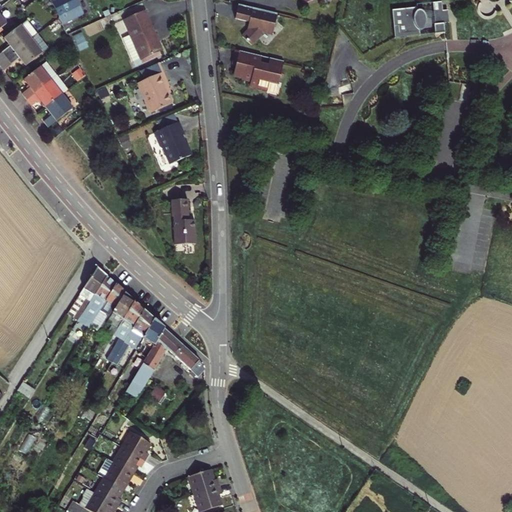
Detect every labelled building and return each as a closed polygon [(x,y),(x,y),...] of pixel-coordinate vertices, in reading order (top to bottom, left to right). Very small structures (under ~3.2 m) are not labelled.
[(52,0),(60,17),(62,22),(80,14),(77,7),(78,6),(74,0),(52,0)] [(393,10),(395,38),(445,33),(444,23),(451,23),(450,11),(444,11),(443,1),(417,3),(417,7),(393,10)] [(276,18),(236,8),(232,22),(247,26),(252,21),(256,25),(241,40),(249,49),(263,35),(272,38),(276,18)] [(0,9),(0,30),(10,22),(0,9)] [(122,21),(141,60),(161,50),(142,11),(122,21)] [(0,54),(0,60),(2,63),(41,32),(32,20),(9,38),(14,44),(0,54)] [(23,57),(29,64),(53,46),(41,32),(2,63),(8,70),(23,57)] [(284,66),(236,54),(233,69),(236,70),(234,78),(236,82),(242,84),(241,86),(250,88),(250,89),(257,91),(257,93),(268,96),(270,88),(278,91),(280,83),(285,81),(282,75),(284,66)] [(34,88),(26,94),(31,100),(62,76),(52,63),(28,81),(34,88)] [(137,84),(151,112),(173,101),(166,87),(169,85),(162,71),(137,84)] [(44,100),(50,108),(67,95),(73,90),(62,76),(31,100),(36,106),(44,100)] [(67,95),(50,108),(56,116),(49,122),(54,129),(78,109),(67,95)] [(162,119),(166,127),(177,122),(173,113),(162,119)] [(164,147),(172,164),(193,154),(187,141),(186,142),(183,134),(185,133),(179,121),(177,122),(166,127),(156,132),(163,148),(164,147)] [(175,220),(176,242),(197,242),(196,219),(190,219),(189,198),(172,199),(173,216),(176,216),(176,220),(175,220)] [(73,318),(79,322),(107,277),(97,269),(80,296),(85,299),(73,318)] [(103,306),(115,285),(107,277),(79,322),(84,325),(81,330),(86,334),(103,306)] [(101,334),(111,317),(125,294),(115,285),(103,306),(108,310),(96,330),(101,334)] [(122,323),(135,303),(125,294),(111,317),(122,323)] [(108,360),(113,363),(144,311),(135,303),(122,323),(119,329),(116,334),(121,337),(108,360)] [(144,311),(113,363),(97,388),(103,391),(131,344),(138,348),(145,337),(155,321),(144,311)] [(164,330),(155,321),(145,337),(148,339),(144,347),(152,351),(164,330)] [(105,352),(116,334),(119,329),(115,326),(101,349),(105,352)] [(139,371),(126,393),(138,399),(167,350),(177,356),(183,346),(164,330),(152,351),(148,357),(139,371)] [(183,346),(177,356),(197,369),(201,363),(183,346)] [(132,367),(139,371),(148,357),(141,353),(132,367)] [(159,381),(150,394),(161,401),(170,389),(159,381)] [(122,447),(145,461),(149,454),(145,452),(151,443),(132,431),(122,447)] [(141,467),(145,461),(122,447),(114,461),(133,473),(137,465),(141,467)] [(105,477),(123,488),(133,473),(114,461),(107,457),(98,473),(105,477)] [(191,478),(196,495),(220,488),(218,480),(214,481),(211,471),(191,478)] [(105,477),(95,492),(118,505),(121,500),(118,498),(123,488),(105,477)] [(109,511),(110,510),(114,511),(118,505),(95,492),(87,487),(83,493),(84,498),(80,504),(94,511),(109,511)] [(220,488),(196,495),(201,511),(203,511),(222,506),(219,497),(223,496),(220,488)]
